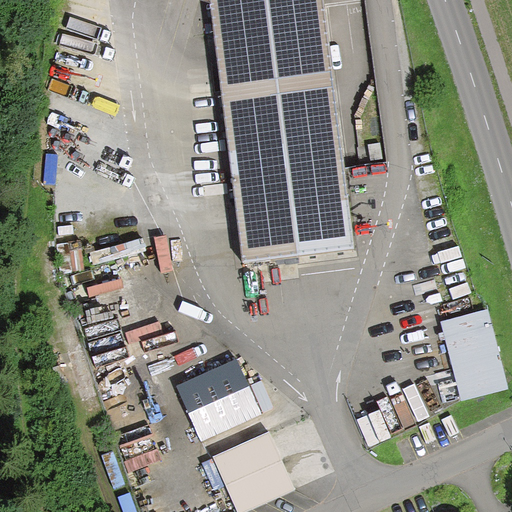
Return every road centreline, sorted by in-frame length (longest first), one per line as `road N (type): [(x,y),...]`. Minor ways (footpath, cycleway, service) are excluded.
road 1 (track): [(47,511),(21,410),(20,271),(43,0)]
road 2 (tertiary): [(511,216),(451,0)]
road 3 (residential): [(511,434),(326,511)]
